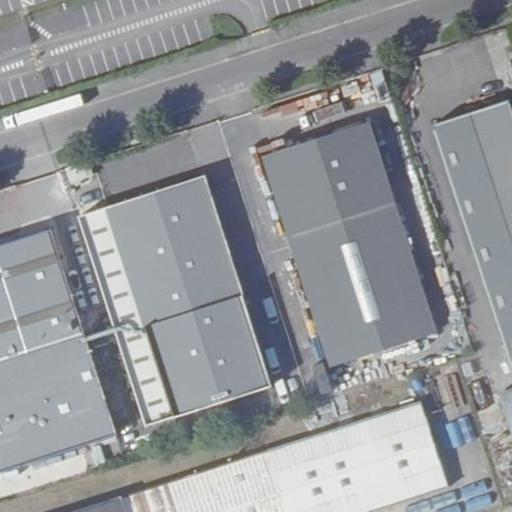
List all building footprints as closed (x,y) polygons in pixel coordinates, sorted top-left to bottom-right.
[(503,347),(511,343),(511,112),(509,102),(432,126),(503,347)] [(354,129),(422,338),(434,334),(366,126),(354,129)] [(330,367),(422,338),(354,129),(263,158),(330,367)] [(89,161),(67,168),(71,182),(94,175),(89,161)] [(202,178),(107,209),(176,419),(270,389),(202,178)] [(51,231),(0,247),(0,459),(112,423),(51,231)] [(511,343),(503,347),(511,376),(511,389),(498,394),(511,439),(511,343)] [(362,422),(390,509),(446,491),(418,404),(362,422)] [(379,511),(390,509),(362,422),(78,511),(379,511)]
